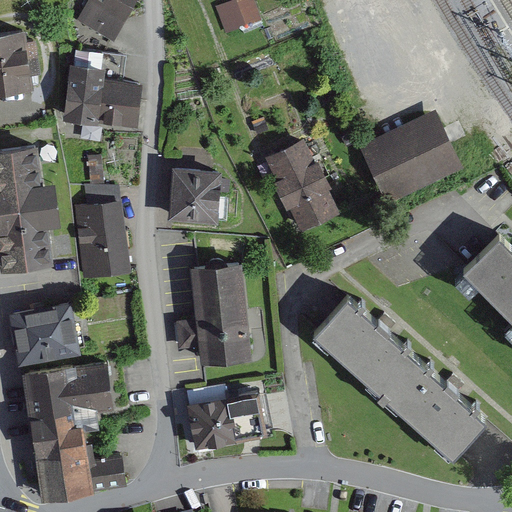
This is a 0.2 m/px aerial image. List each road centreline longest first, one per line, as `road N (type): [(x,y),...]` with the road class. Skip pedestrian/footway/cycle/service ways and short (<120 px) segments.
road 1 (residential): [(171,491),(148,224),(154,0)]
road 2 (residential): [(511,506),(323,475),(270,473),(171,491)]
